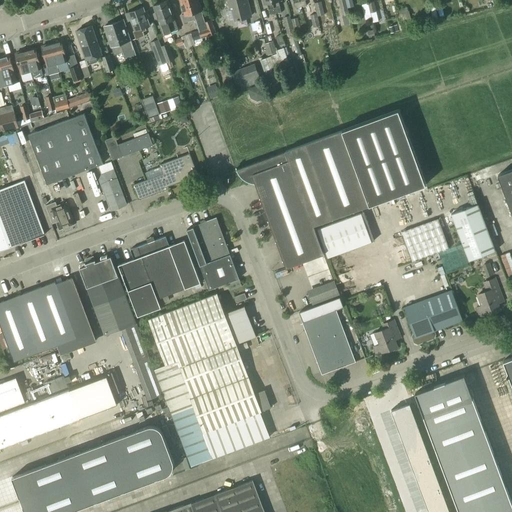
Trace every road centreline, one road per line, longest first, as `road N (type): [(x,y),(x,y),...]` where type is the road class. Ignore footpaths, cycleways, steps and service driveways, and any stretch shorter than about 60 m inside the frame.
road 1 (unclassified): [(382,377),(319,396),(304,387),(239,219),(218,198),(0,274)]
road 2 (unclassified): [(382,377),(390,398),(377,403),(416,511)]
road 3 (unclassified): [(511,329),(382,377)]
